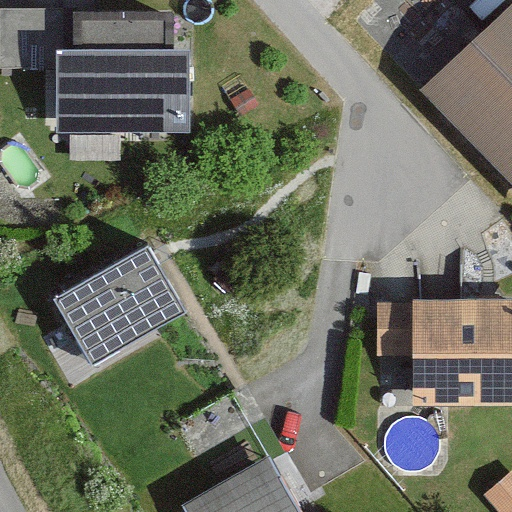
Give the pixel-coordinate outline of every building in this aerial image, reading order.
[(511,9),(426,96),(511,181),(511,9)] [(182,55),(182,14),(75,13),(74,55),(58,55),(58,134),(175,135),(175,112),(197,113),(198,55),(182,55)] [(0,78),(52,79),(53,16),(0,15),(0,78)] [(191,312),(155,249),(59,303),(95,366),(191,312)] [(511,411),(511,306),(377,307),(377,366),(419,366),(419,411),(511,411)] [(187,411),(197,440),(248,423),(238,394),(187,411)] [(303,511),(275,462),(188,511),(187,511),(303,511)] [(511,511),(511,474),(482,500),(492,511),(511,511)]
